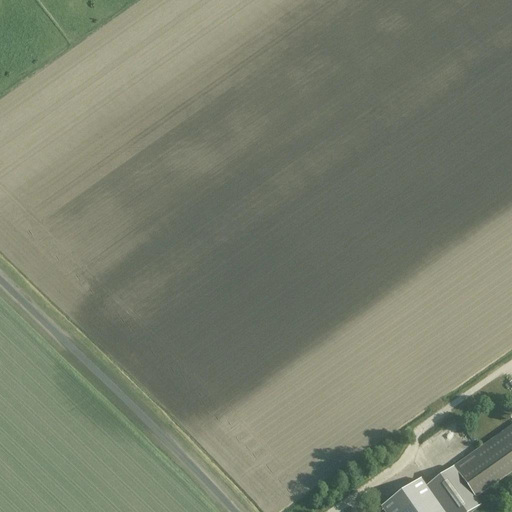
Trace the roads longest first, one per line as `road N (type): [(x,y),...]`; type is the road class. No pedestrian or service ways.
road 1 (unclassified): [(0,279),(234,511)]
road 2 (track): [(410,457),(419,428),(511,363)]
